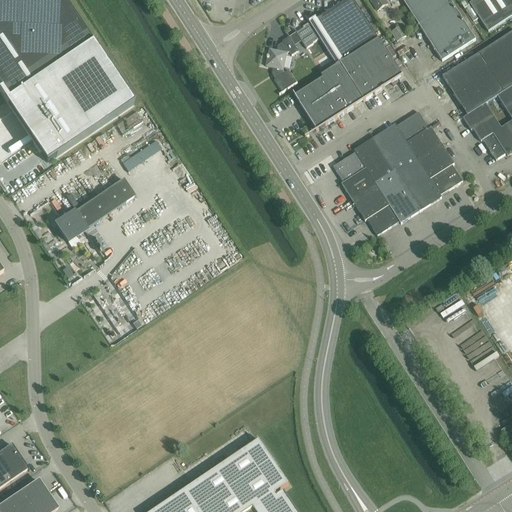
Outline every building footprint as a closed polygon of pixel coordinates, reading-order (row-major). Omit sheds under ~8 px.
[(0,0),(0,90),(8,102),(92,45),(61,0),(0,0)] [(340,65),(378,40),(352,0),(348,0),(317,20),(315,19),(309,23),(311,27),(304,31),(303,29),(296,34),(306,49),(313,45),(312,44),(319,39),(320,41),(306,51),(305,48),(304,49),(303,48),(299,50),(300,51),(299,52),(301,54),(299,55),(302,60),(323,46),(336,67),(340,65)] [(369,0),(371,1),(377,12),(387,5),(383,0),(369,0)] [(401,0),(418,26),(442,62),(476,41),(452,5),(449,0),(401,0)] [(511,0),(477,0),(470,5),(488,33),(511,17),(511,0)] [(402,26),(390,33),(396,43),(407,36),(402,26)] [(511,88),(511,33),(442,78),(467,117),(486,105),(498,98),(497,97),(511,88)] [(267,60),(266,68),(274,69),(273,74),(273,76),(276,79),(274,81),(282,94),(297,84),(288,71),(285,74),(283,71),(286,55),(289,53),(291,57),(298,52),(289,38),(282,42),(284,44),(280,47),(279,48),(277,52),(269,51),(268,58),(267,58),(267,60)] [(378,40),(340,65),(364,102),(403,77),(402,77),(378,40)] [(92,45),(8,102),(4,104),(29,141),(39,156),(41,155),(47,164),(133,106),(92,45)] [(399,56),(408,51),(406,47),(397,51),(399,56)] [(336,67),(337,67),(293,95),(299,105),(302,103),(319,131),(321,132),(323,132),(324,131),(325,130),(324,128),(364,102),(340,65),(336,67)] [(441,80),(431,85),(434,90),(444,85),(441,80)] [(511,88),(497,97),(498,98),(505,110),(511,105),(511,88)] [(498,98),(486,105),(494,117),(501,129),(507,126),(511,122),(511,120),(505,110),(498,98)] [(467,117),(463,120),(471,132),(473,131),(494,117),(486,105),(467,117)] [(429,130),(418,114),(407,121),(417,137),(429,130)] [(501,129),(494,117),(473,131),(481,143),(482,142),(482,141),(493,135),(501,129)] [(407,121),(396,128),(406,144),(417,137),(407,121)] [(395,126),(374,139),(395,171),(415,158),(406,144),(396,128),(395,126)] [(511,133),(507,126),(501,129),(493,135),(506,155),(507,157),(511,153),(511,133)] [(417,137),(406,144),(415,158),(418,163),(442,147),(431,129),(429,130),(417,137)] [(506,155),(493,135),(482,141),(482,142),(496,162),(506,155)] [(120,159),(125,167),(159,146),(154,137),(120,159)] [(395,171),(374,139),(354,152),(355,154),(366,170),(375,184),(395,171)] [(454,166),(442,147),(418,163),(430,181),(441,174),(452,167),(454,166)] [(355,154),(333,168),(343,184),(343,185),(366,170),(355,154)] [(415,158),(395,171),(421,212),(441,199),(440,197),(430,181),(418,163),(415,158)] [(462,183),(452,167),(441,174),(451,190),(462,183)] [(343,185),(343,184),(341,186),(353,204),(377,189),(375,184),(366,170),(343,185)] [(421,212),(395,171),(375,184),(377,189),(389,207),(399,223),(400,225),(421,212)] [(451,190),(441,174),(430,181),(440,197),(451,190)] [(68,244),(135,198),(123,181),(56,226),(68,244)] [(377,189),(353,204),(365,223),(367,221),(389,207),(377,189)] [(399,223),(389,207),(367,221),(377,238),(399,223)] [(90,248),(105,241),(101,232),(86,239),(90,248)] [(237,248),(227,255),(230,261),(241,254),(237,248)] [(88,266),(74,275),(78,280),(91,271),(88,266)] [(125,296),(132,290),(129,285),(121,290),(125,296)] [(99,302),(111,302),(111,295),(109,295),(109,289),(104,288),(104,295),(99,295),(99,302)] [(501,432),(504,437),(511,431),(511,425),(501,432)] [(295,511),(283,494),(277,498),(275,495),(288,486),(258,440),(257,441),(258,442),(154,511),(295,511)] [(11,446),(0,453),(0,489),(28,471),(15,452),(11,446)] [(173,452),(167,456),(174,468),(180,465),(173,452)] [(56,511),(36,482),(0,506),(0,511),(56,511)]
